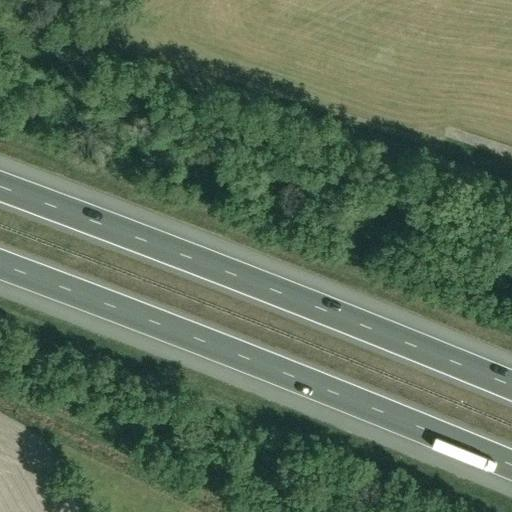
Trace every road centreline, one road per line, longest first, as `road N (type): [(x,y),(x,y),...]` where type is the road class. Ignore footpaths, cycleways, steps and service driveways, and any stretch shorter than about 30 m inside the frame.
road 1 (motorway): [(0,265),(511,466)]
road 2 (motorway): [(511,386),(0,187)]
